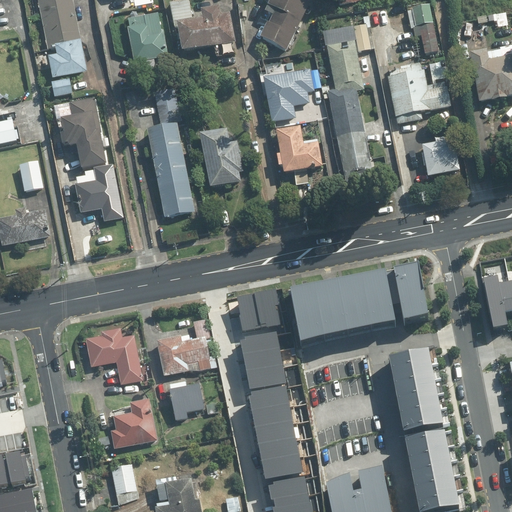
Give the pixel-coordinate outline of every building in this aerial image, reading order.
[(41,0),(52,49),(61,47),(63,56),(54,58),(59,79),(72,76),(94,72),(78,0),(41,0)] [(105,0),(106,2),(113,1),(116,14),(134,10),(132,0),(105,0)] [(294,0),(270,0),(265,13),(272,16),(259,44),(284,56),(308,6),(294,0)] [(196,16),(198,25),(192,26),(187,2),(166,6),(177,58),(233,46),(228,18),(219,20),(217,12),(196,16)] [(408,12),(414,40),(418,39),(422,59),(437,55),(427,8),(408,12)] [(158,18),(123,25),(133,69),(167,62),(158,18)] [(368,28),(351,31),(354,46),(355,55),(373,52),(368,28)] [(326,51),(334,94),(326,95),(343,187),(371,182),(355,94),(362,93),(355,55),(354,46),(326,51)] [(485,58),(484,53),(467,56),(476,108),(511,101),(511,58),(499,61),(498,56),(485,58)] [(269,128),(294,122),(291,111),(308,107),(306,98),(314,96),(309,73),(259,84),(269,128)] [(422,123),(421,116),(448,111),(444,93),(425,96),(421,75),(385,82),(394,129),(422,123)] [(59,79),(52,81),(56,99),(76,94),(72,76),(59,79)] [(173,91),(153,96),(161,127),(181,121),(173,91)] [(85,170),(112,166),(106,131),(102,132),(99,115),(102,114),(99,99),(73,104),(76,119),(63,121),(68,150),(81,148),(85,170)] [(15,120),(0,123),(0,145),(20,141),(15,120)] [(175,130),(144,137),(164,222),(194,215),(175,130)] [(299,131),(272,135),(275,160),(274,160),(275,173),(280,172),(281,179),(294,177),(295,188),(308,186),(306,173),(319,172),(315,144),(301,146),(299,131)] [(241,176),(235,146),(228,147),(226,134),(197,139),(206,192),(237,187),(236,177),(241,176)] [(449,144),(420,149),(426,182),(455,176),(449,144)] [(43,162),(23,165),(27,193),(47,190),(43,162)] [(118,167),(100,170),(101,173),(90,175),(90,178),(80,180),(85,214),(106,211),(108,223),(126,220),(118,167)] [(54,238),(49,212),(32,215),(31,210),(20,212),(22,217),(0,221),(5,248),(54,238)] [(396,320),(392,304),(401,303),(404,318),(428,313),(418,261),(394,266),(394,269),(386,270),(385,268),(290,286),(300,339),(396,320)] [(511,279),(499,282),(498,275),(484,278),(494,326),(508,323),(505,311),(511,309),(511,279)] [(239,315),(242,331),(280,324),(278,310),(276,310),(275,305),(279,305),(276,288),(237,296),(241,315),(239,315)] [(91,341),(95,368),(121,363),(124,386),(146,382),(139,338),(127,340),(125,330),(106,333),(107,338),(91,341)] [(286,382),(277,331),(245,337),(246,340),(241,341),(250,389),(286,382)] [(196,342),(196,338),(163,343),(168,376),(218,369),(213,339),(196,342)] [(429,347),(390,354),(393,369),(432,362),(429,347)] [(432,362),(393,369),(396,384),(434,377),(432,362)] [(434,377),(396,384),(399,399),(437,392),(434,377)] [(192,385),(174,387),(179,420),(191,419),(191,413),(208,410),(205,387),(193,389),(192,385)] [(286,385),(251,392),(251,395),(249,396),(265,479),(303,471),(286,385)] [(437,392),(399,399),(402,414),(440,406),(437,392)] [(122,432),(115,433),(118,450),(162,443),(154,401),(136,404),(138,417),(120,420),(122,432)] [(440,406),(402,414),(405,429),(443,421),(440,406)] [(445,428),(405,436),(408,451),(448,443),(445,428)] [(448,443),(408,451),(411,466),(451,459),(448,443)] [(16,489),(34,485),(28,453),(10,457),(16,489)] [(0,491),(16,489),(10,457),(0,458),(0,491)] [(451,459),(411,466),(414,481),(454,474),(451,459)] [(136,466),(116,469),(121,504),(141,501),(136,466)] [(349,473),(326,482),(332,511),(392,511),(383,466),(358,471),(361,489),(353,490),(349,473)] [(454,474),(414,481),(417,496),(457,489),(454,474)] [(199,500),(194,475),(160,481),(164,505),(159,505),(160,511),(204,511),(202,499),(199,500)] [(274,484),(268,485),(271,499),(273,499),(275,506),(273,507),(274,511),(314,511),(312,502),(310,502),(304,475),(273,482),(274,484)] [(457,489),(417,496),(420,511),(460,504),(457,489)] [(112,493),(98,493),(98,508),(112,508),(112,493)] [(0,501),(0,511),(21,511),(38,509),(36,496),(0,501)] [(242,511),(242,498),(229,499),(230,511),(242,511)]
